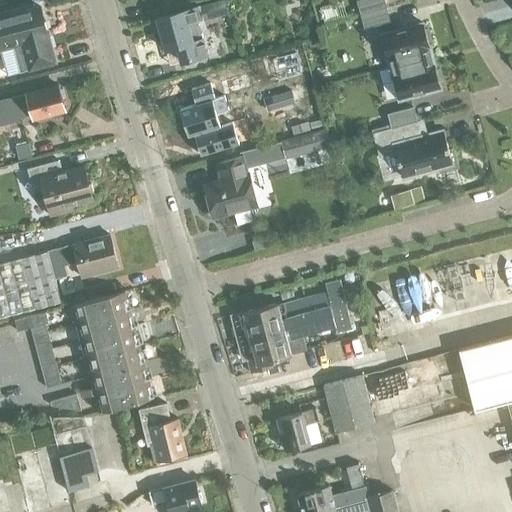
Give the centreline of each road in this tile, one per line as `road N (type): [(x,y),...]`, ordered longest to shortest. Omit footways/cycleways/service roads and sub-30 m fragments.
road 1 (residential): [(183,287),(511,204)]
road 2 (residential): [(183,287),(97,0)]
road 3 (residential): [(256,511),(183,287)]
